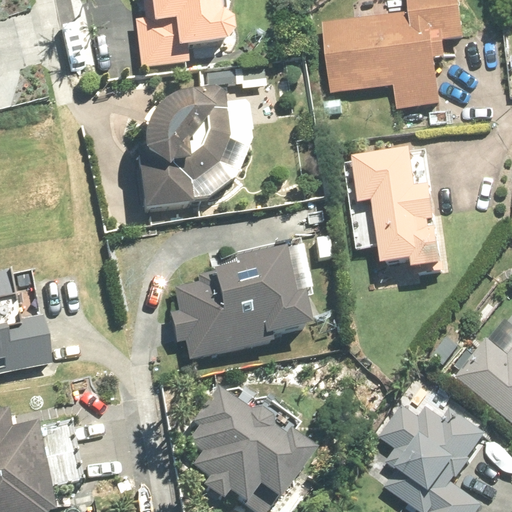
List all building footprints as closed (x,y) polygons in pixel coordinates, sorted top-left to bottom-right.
[(140,0),(144,23),(135,24),(141,74),(189,69),(188,58),(227,53),(235,43),(233,30),(223,23),(222,23),(219,0),(140,0)] [(439,68),(450,67),(448,46),(468,44),(464,0),(411,0),(413,18),(327,26),(334,98),(400,93),(402,113),(443,109),(439,68)] [(208,91),(237,87),(236,76),(207,78),(208,91)] [(183,102),(183,110),(176,111),(168,115),(163,121),(153,114),(142,125),(151,132),(149,140),(147,149),(146,158),(146,168),(139,169),(145,219),(193,215),(191,194),(218,177),(230,149),(225,106),(215,98),(183,102)] [(326,116),(344,116),(344,103),(326,103),(326,116)] [(419,160),(361,167),(366,213),(381,211),(390,274),(420,271),(421,280),(450,277),(446,241),(439,241),(437,232),(442,232),(438,198),(423,200),(419,160)] [(199,282),(200,288),(175,293),(179,318),(172,319),(178,349),(185,347),(189,366),(272,351),(271,346),(311,338),(306,304),(297,305),(286,259),(236,268),(237,275),(216,280),(215,279),(199,282)] [(40,323),(32,274),(0,277),(0,379),(53,370),(45,322),(40,323)] [(511,358),(511,360),(490,341),(459,379),(511,423),(511,358)] [(192,473),(209,486),(204,494),(223,509),(228,502),(242,511),(248,511),(249,511),(250,511),(271,511),(275,508),(281,511),(318,462),(290,441),(286,446),(274,437),(272,427),(261,419),(250,419),(219,396),(193,431),(199,434),(187,450),(202,460),(192,473)] [(476,466),(473,465),(491,441),(455,415),(448,425),(431,412),(422,422),(406,409),(382,440),(401,454),(391,467),(403,476),(389,493),(413,511),(485,511),(456,489),(459,484),(461,486),(476,466)] [(0,511),(53,511),(38,432),(13,438),(9,416),(0,417),(0,511)]
